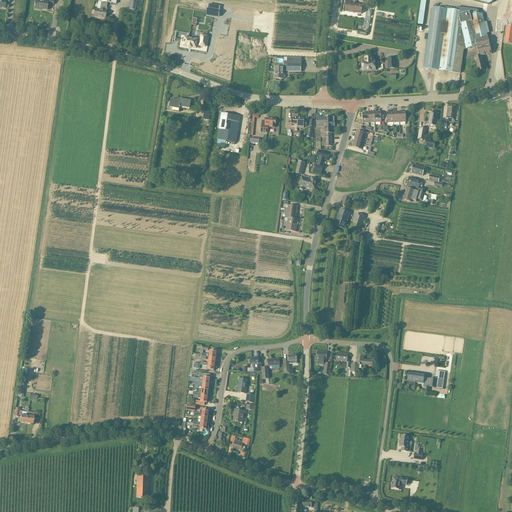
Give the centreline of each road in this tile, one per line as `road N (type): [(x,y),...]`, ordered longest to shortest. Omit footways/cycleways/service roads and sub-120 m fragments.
road 1 (tertiary): [(323,103),(248,98),(119,55),(0,34)]
road 2 (unclassified): [(307,343),(312,255),(355,104)]
road 3 (unclassified): [(374,503),(386,357),(375,347),(307,343)]
road 4 (unclassified): [(0,452),(135,430),(205,451)]
road 5 (unclassified): [(205,451),(227,364),(307,343)]
road 6 (tertiary): [(511,81),(465,96),(355,104)]
road 7 (unclassified): [(297,483),(307,343)]
